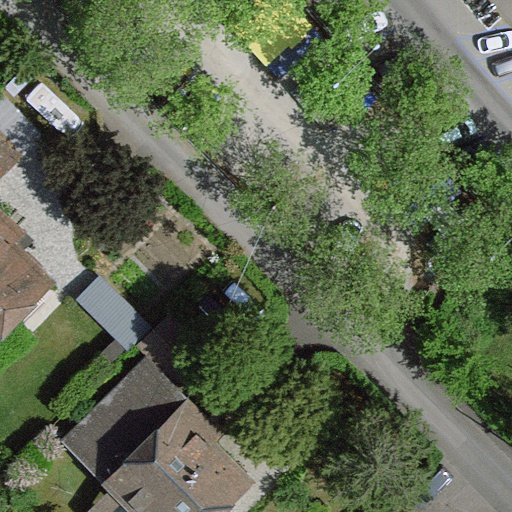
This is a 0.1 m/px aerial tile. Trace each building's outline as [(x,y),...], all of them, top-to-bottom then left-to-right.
[(0,176),(20,157),(0,137),(0,176)] [(0,234),(0,327),(46,279),(0,234)] [(157,356),(179,377),(186,384),(211,359),(174,323),(148,346),(157,356)] [(137,377),(158,398),(179,377),(157,356),(137,377)] [(118,483),(182,422),(158,398),(137,377),(73,438),(118,483)] [(182,422),(118,483),(147,511),(211,511),(243,481),(204,443),(217,429),(196,409),(182,422)]
